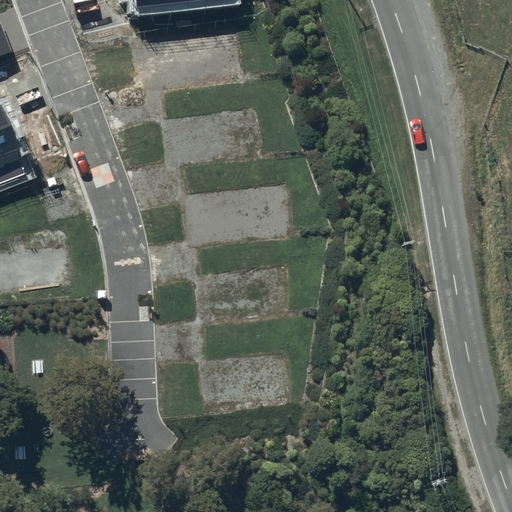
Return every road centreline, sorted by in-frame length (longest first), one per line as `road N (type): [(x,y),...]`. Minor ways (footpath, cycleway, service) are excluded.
road 1 (tertiary): [(390,0),(434,164),(464,339),(511,503)]
road 2 (residential): [(32,0),(112,202),(138,410),(165,445)]
